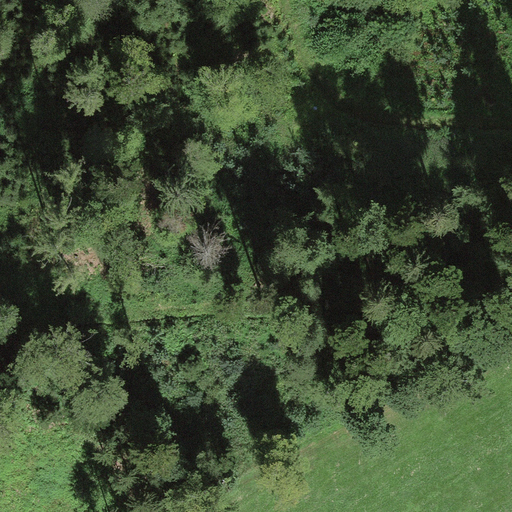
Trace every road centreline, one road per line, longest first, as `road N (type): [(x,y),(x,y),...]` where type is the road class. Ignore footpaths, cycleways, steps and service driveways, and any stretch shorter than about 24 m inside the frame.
road 1 (track): [(511,326),(0,336)]
road 2 (track): [(511,351),(379,405),(191,511)]
road 3 (track): [(284,0),(337,99),(377,116),(511,119)]
